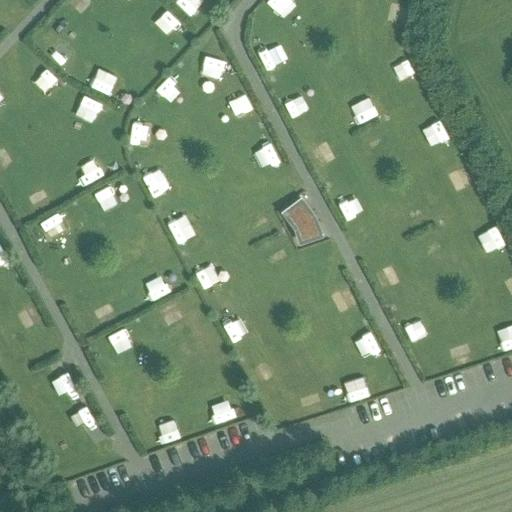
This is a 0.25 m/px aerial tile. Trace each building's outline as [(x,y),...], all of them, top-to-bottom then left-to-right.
[(196,0),(183,0),(181,3),(197,15),(204,6),(196,0)] [(274,0),(287,12),(298,0),(274,0)] [(410,24),(416,7),(398,1),(392,18),(410,24)] [(283,66),(277,49),(265,53),(271,70),(283,66)] [(403,80),(422,74),(416,54),(397,60),(403,80)] [(53,69),(44,79),(62,95),(71,86),(53,69)] [(104,78),(99,88),(115,96),(120,86),(104,78)] [(0,115),(1,116),(12,98),(0,90),(0,115)] [(92,96),(84,117),(102,125),(111,104),(92,96)] [(18,172),(11,156),(0,160),(0,164),(5,178),(18,172)] [(472,163),(453,171),(462,194),(481,187),(472,163)] [(302,198),(282,213),(296,230),(300,245),(324,238),(319,223),(314,215),(302,198)] [(357,199),(345,208),(356,223),(368,213),(357,199)] [(183,243),(200,237),(194,219),(177,224),(183,243)] [(12,249),(0,251),(0,279),(19,275),(12,249)] [(160,306),(178,294),(165,276),(148,288),(160,306)] [(173,328),(190,323),(183,302),(167,307),(173,328)] [(115,304),(101,314),(112,331),(127,321),(115,304)] [(23,314),(34,336),(52,328),(41,306),(23,314)] [(409,328),(418,343),(433,333),(424,319),(409,328)] [(137,346),(130,332),(117,338),(124,352),(137,346)] [(216,406),(225,429),(245,422),(236,399),(216,406)]
